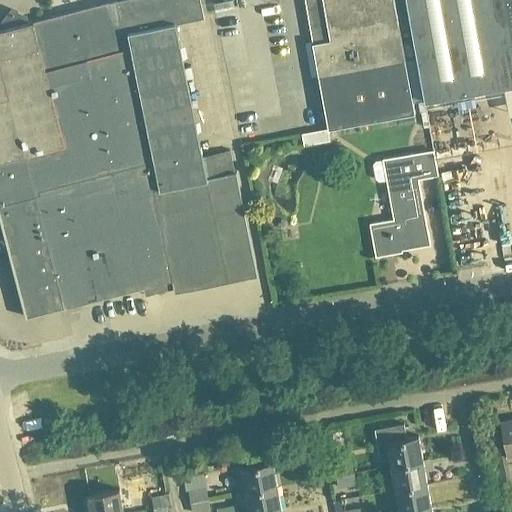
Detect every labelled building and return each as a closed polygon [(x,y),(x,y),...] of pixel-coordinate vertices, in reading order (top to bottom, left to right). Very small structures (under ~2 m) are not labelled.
[(236,173),(235,173),(231,151),(202,157),(175,23),(202,18),(198,0),(131,0),(118,3),(174,288),(176,291),(227,281),(257,276),(236,173)] [(318,76),(318,75),(329,129),(415,112),(406,60),(394,0),(304,0),(312,42),(306,43),(312,78),(318,76)] [(511,0),(407,0),(425,100),(511,84),(511,0)] [(0,32),(0,212),(4,229),(27,317),(155,284),(157,292),(174,288),(118,3),(117,3),(117,1),(0,32)] [(329,141),(327,129),(302,134),(304,145),(329,141)] [(434,150),(383,159),(375,161),(372,166),(375,180),(379,182),(387,181),(393,218),(371,222),(377,256),(382,255),(382,253),(430,245),(418,180),(439,176),(434,150)] [(511,422),(502,424),(508,457),(511,456),(511,422)] [(388,452),(391,466),(422,460),(417,436),(406,438),(403,425),(374,430),(378,454),(388,452)] [(395,490),(426,484),(422,460),(391,466),(395,490)] [(336,476),(354,473),(352,461),(327,467),(328,477),(336,476)] [(241,468),(245,492),(277,487),(272,463),(241,468)] [(356,486),(354,473),(336,476),(338,489),(356,486)] [(398,511),(406,511),(430,508),(426,484),(395,490),(398,511)] [(207,486),(188,489),(191,502),(209,499),(207,486)] [(270,511),(281,510),(277,487),(245,492),(248,511),(270,511)] [(88,494),(91,511),(123,511),(119,489),(88,494)] [(170,494),(152,497),(154,508),(172,505),(170,494)] [(209,499),(191,502),(192,511),(208,511),(211,511),(209,499)]
